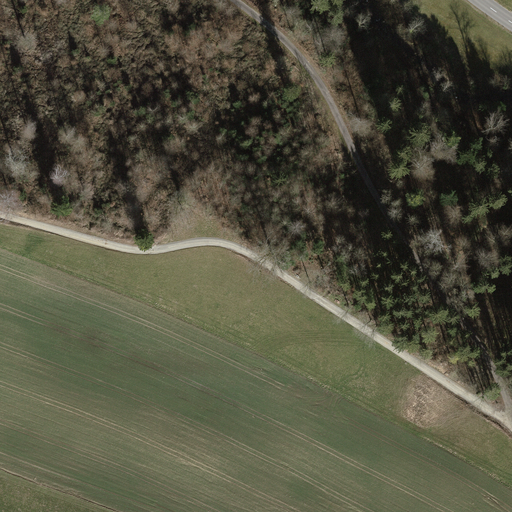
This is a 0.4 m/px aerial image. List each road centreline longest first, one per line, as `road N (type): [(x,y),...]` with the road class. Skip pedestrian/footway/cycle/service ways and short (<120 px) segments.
road 1 (track): [(0,213),(123,249),(241,248),(511,427)]
road 2 (track): [(511,411),(481,347),(390,222),(321,80),(240,0)]
